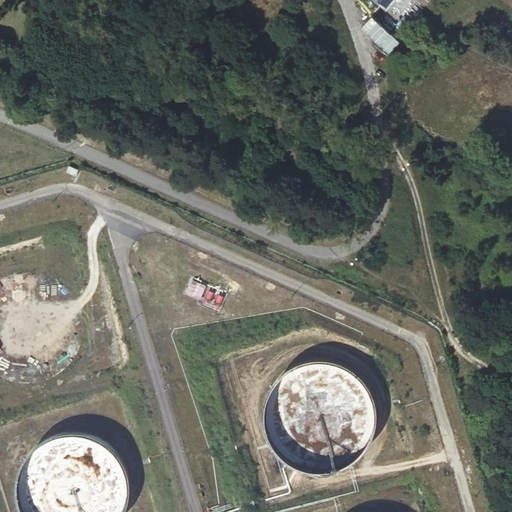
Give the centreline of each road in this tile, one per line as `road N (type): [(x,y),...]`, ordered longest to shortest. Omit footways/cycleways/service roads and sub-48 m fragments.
road 1 (residential): [(356,55),(380,171),(379,211),(344,249),(321,253),(0,114)]
road 2 (track): [(454,344),(395,142),(367,95)]
road 3 (track): [(454,344),(499,511)]
road 4 (track): [(331,251),(449,328)]
